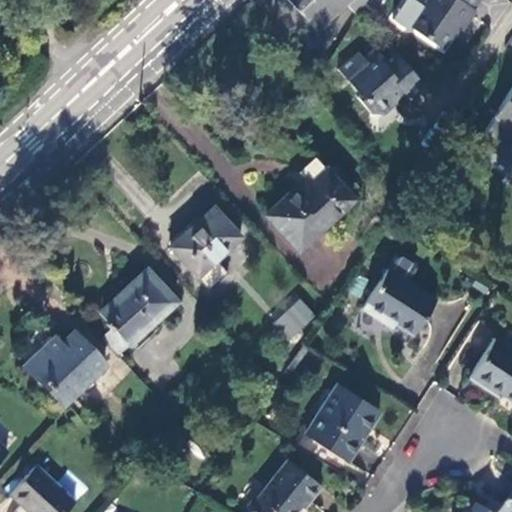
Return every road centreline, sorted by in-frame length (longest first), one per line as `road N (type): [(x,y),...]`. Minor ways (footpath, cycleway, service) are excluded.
road 1 (unknown): [(122,53),(289,253)]
road 2 (secondary): [(180,0),(0,166)]
